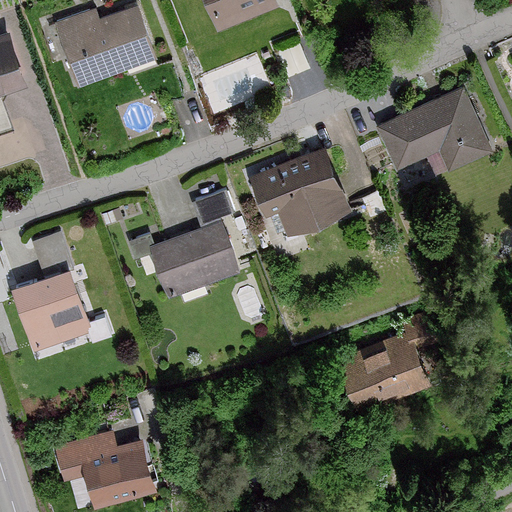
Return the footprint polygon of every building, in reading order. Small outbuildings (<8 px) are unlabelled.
[(275,0),(207,0),(219,30),(278,6),(275,0)] [(98,20),(93,9),(53,25),(78,87),(155,55),(134,5),(98,20)] [(23,83),(7,34),(0,36),(0,137),(14,133),(3,101),(9,90),(23,83)] [(466,89),(377,128),(396,170),(439,151),(448,173),(494,153),(466,89)] [(354,211),(329,147),(251,177),(266,217),(278,212),(288,236),(354,211)] [(200,227),(220,220),(235,214),(225,190),(191,203),(200,227)] [(220,220),(200,227),(154,246),(149,235),(129,243),(135,257),(148,252),(166,295),(238,266),(220,220)] [(44,276),(11,288),(34,348),(87,328),(67,274),(74,271),(59,233),(32,244),(44,276)] [(431,381),(407,330),(339,362),(363,413),(431,381)] [(63,482),(83,477),(92,508),(154,491),(140,440),(114,447),(111,434),(54,450),(63,482)]
